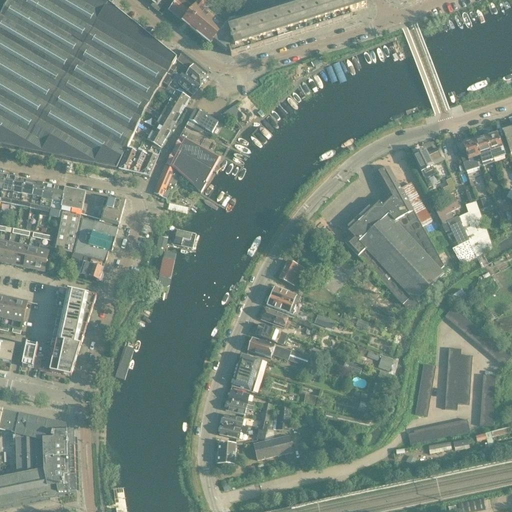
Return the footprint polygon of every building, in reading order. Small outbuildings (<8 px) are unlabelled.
[(176,60),(177,60),(103,0),(0,0),(0,147),(117,171),(130,142),(134,144),(138,135),(134,133),(136,129),(146,134),(148,130),(150,126),(141,121),(146,112),(148,108),(150,104),(162,84),(166,77),(171,69),(176,60)] [(142,0),(144,1),(144,0),(152,5),(151,7),(158,13),(168,0),(142,0)] [(178,0),(169,12),(184,23),(211,45),(213,42),(225,28),(204,9),(207,5),(200,0),(178,0)] [(367,7),(357,0),(252,0),(251,0),(248,0),(226,27),(225,28),(213,42),(226,52),(229,51),(231,57),(352,18),(351,13),(366,8),(367,7)] [(209,71),(184,51),(178,61),(178,62),(188,70),(191,72),(187,76),(200,87),(208,77),(206,76),(209,71)] [(176,60),(171,69),(175,72),(177,68),(187,76),(191,72),(188,70),(178,62),(176,60)] [(200,87),(187,76),(183,81),(179,86),(193,96),(200,87)] [(166,77),(162,84),(168,87),(172,81),(166,77)] [(190,100),(181,95),(183,92),(178,89),(174,96),(170,94),(166,91),(163,95),(167,98),(185,109),(190,100)] [(176,124),(185,109),(167,98),(165,101),(169,103),(164,112),(150,104),(148,108),(176,124)] [(176,124),(148,108),(146,112),(159,120),(157,124),(171,133),(176,124)] [(195,110),(186,126),(195,131),(198,126),(204,130),(204,131),(204,132),(210,136),(211,135),(213,132),(215,132),(217,129),(216,127),(219,123),(195,110)] [(171,133),(157,124),(154,129),(150,126),(148,130),(166,140),(171,133)] [(503,132),(505,138),(508,149),(510,155),(511,154),(511,129),(511,130),(509,128),(504,130),(504,132),(503,132)] [(166,140),(148,130),(146,134),(150,136),(147,140),(161,149),(166,140)] [(492,135),(486,137),(486,138),(492,155),(493,160),(505,156),(503,151),(508,149),(505,138),(499,140),(497,134),(493,136),(492,135)] [(180,137),(165,166),(174,170),(201,194),(220,159),(180,137)] [(481,139),(475,141),(475,142),(480,159),(492,155),(486,138),(482,139),(481,139)] [(483,167),(480,159),(475,142),(470,143),(470,142),(463,145),(464,145),(463,146),(465,151),(459,153),(466,173),(483,167)] [(128,149),(119,171),(129,173),(137,153),(128,149)] [(415,156),(413,157),(421,173),(429,169),(430,173),(434,171),(432,166),(427,157),(425,151),(420,154),(418,153),(415,154),(415,156)] [(439,151),(427,157),(432,166),(444,160),(439,151)] [(138,152),(137,153),(129,173),(138,176),(147,156),(138,152)] [(149,178),(158,157),(149,153),(147,156),(138,176),(149,178)] [(180,177),(174,171),(165,167),(163,170),(153,194),(166,200),(170,193),(165,191),(168,183),(175,187),(180,177)] [(374,200),(344,228),(345,230),(346,230),(351,236),(344,242),(403,306),(410,314),(419,305),(415,301),(444,274),(440,270),(444,267),(422,228),(432,223),(411,184),(401,189),(389,168),(374,176),(385,196),(378,203),(376,201),(374,200)] [(15,181),(6,179),(1,201),(11,203),(15,181)] [(451,180),(447,182),(450,187),(452,193),(455,191),(451,180)] [(25,183),(15,181),(11,203),(21,205),(25,183)] [(35,185),(25,183),(21,205),(30,207),(35,185)] [(44,187),(39,186),(35,185),(30,207),(40,209),(44,187)] [(54,189),(46,187),(44,187),(40,209),(50,211),(54,189)] [(471,187),(465,189),(471,205),(476,203),(471,187)] [(65,191),(54,189),(50,211),(60,213),(65,191)] [(72,254),(81,216),(85,195),(65,191),(60,213),(56,236),(53,249),(72,254)] [(106,199),(85,195),(81,216),(102,221),(106,199)] [(476,203),(466,206),(468,213),(457,219),(454,220),(451,214),(460,209),(454,198),(434,208),(442,226),(461,265),(493,250),(476,203)] [(122,202),(106,199),(102,221),(119,226),(125,206),(126,203),(122,202)] [(488,209),(485,199),(477,201),(480,211),(488,209)] [(82,257),(91,259),(106,263),(109,253),(112,253),(118,228),(95,221),(94,222),(82,219),(74,255),(82,257)] [(173,243),(193,248),(197,237),(176,231),(173,243)] [(9,244),(0,241),(0,263),(4,264),(9,244)] [(162,251),(164,252),(165,243),(158,242),(156,252),(161,253),(162,251)] [(19,246),(9,244),(4,264),(14,267),(19,246)] [(29,248),(19,246),(14,267),(24,269),(29,248)] [(39,251),(29,248),(24,269),(34,271),(39,251)] [(49,253),(39,251),(34,271),(44,273),(49,253)] [(106,263),(91,259),(82,257),(74,255),(73,254),(71,261),(80,263),(104,270),(106,263)] [(160,277),(170,279),(174,263),(164,261),(160,277)] [(288,262),(279,280),(295,287),(304,270),(288,262)] [(103,277),(104,271),(104,270),(80,263),(76,276),(100,283),(101,282),(102,283),(104,277),(103,277)] [(351,277),(348,274),(350,272),(342,265),(324,286),(335,296),(351,277)] [(274,288),(271,297),(293,306),(295,301),(299,303),(301,299),(274,288)] [(68,291),(66,301),(94,307),(97,297),(68,291)] [(271,297),(267,306),(294,317),(296,312),(291,311),(293,306),(271,297)] [(17,301),(7,299),(3,319),(13,321),(17,301)] [(27,303),(17,301),(13,321),(23,324),(27,303)] [(94,307),(66,301),(64,311),(90,317),(94,307)] [(289,318),(266,309),(261,321),(284,330),(289,318)] [(450,322),(457,313),(453,309),(445,318),(450,322)] [(90,317),(64,311),(61,321),(87,326),(90,317)] [(457,328),(465,319),(457,313),(450,322),(457,328)] [(465,335),(473,326),(465,319),(457,328),(465,335)] [(325,320),(322,327),(331,331),(334,323),(325,320)] [(87,326),(61,321),(59,331),(84,336),(87,326)] [(283,346),(287,336),(260,326),(259,327),(258,328),(257,330),(257,331),(256,336),(283,346)] [(473,341),(480,332),(473,326),(465,335),(473,341)] [(84,336),(59,331),(57,341),(81,346),(84,336)] [(480,348),(488,339),(480,332),(473,341),(480,348)] [(271,360),(272,356),(275,347),(252,339),(248,352),(271,360)] [(488,354),(496,345),(488,339),(480,348),(488,354)] [(81,346),(57,341),(55,351),(78,356),(81,346)] [(15,347),(0,343),(0,362),(11,364),(15,347)] [(38,347),(29,345),(27,345),(22,367),(33,369),(36,357),(38,347)] [(496,361),(503,351),(496,345),(488,354),(496,361)] [(289,352),(275,347),(272,356),(308,367),(311,359),(289,352)] [(116,379),(125,382),(133,351),(123,349),(116,379)] [(78,356),(55,351),(53,361),(75,365),(78,356)] [(330,357),(317,351),(314,359),(327,365),(330,357)] [(503,367),(511,358),(503,351),(496,361),(503,367)] [(378,362),(380,356),(369,352),(367,358),(378,362)] [(238,365),(238,366),(261,374),(265,362),(242,355),(240,360),(239,361),(238,364),(238,365)] [(53,361),(36,357),(33,369),(50,373),(53,361)] [(393,361),(382,357),(377,368),(389,372),(393,361)] [(75,365),(53,361),(50,373),(71,378),(75,365)] [(233,383),(232,388),(255,394),(261,374),(238,366),(235,378),(234,379),(233,381),(233,383)] [(434,377),(436,368),(424,366),(422,376),(434,377)] [(432,387),(434,377),(422,376),(420,385),(432,387)] [(431,397),(432,387),(420,385),(419,395),(431,397)] [(231,391),(228,401),(254,408),(255,404),(249,402),(250,396),(231,391)] [(316,397),(305,395),(303,404),(314,406),(316,397)] [(429,407),(431,397),(419,395),(417,405),(429,407)] [(254,408),(228,401),(226,412),(245,416),(247,410),(253,411),(254,408)] [(265,405),(263,413),(270,415),(272,407),(265,405)] [(427,417),(429,407),(417,405),(415,415),(427,417)] [(493,417),(493,407),(481,407),(481,417),(493,417)] [(269,430),(288,432),(291,410),(279,409),(278,417),(270,416),(269,430)] [(76,494),(74,432),(66,432),(66,425),(65,425),(65,427),(20,417),(20,415),(19,415),(19,416),(3,412),(3,411),(2,411),(0,419),(0,430),(16,434),(15,436),(16,436),(18,477),(0,480),(0,509),(68,495),(68,497),(69,497),(69,494),(76,494)] [(270,415),(263,413),(261,422),(268,423),(270,415)] [(316,426),(311,414),(306,417),(311,428),(316,426)] [(326,414),(324,420),(368,429),(370,423),(326,414)] [(225,416),(222,425),(248,432),(249,428),(242,427),(244,420),(225,416)] [(492,427),(493,417),(481,417),(480,427),(492,427)] [(469,433),(467,421),(461,422),(463,434),(469,433)] [(268,423),(261,422),(259,430),(266,432),(268,423)] [(463,434),(461,422),(455,423),(458,435),(463,434)] [(458,435),(455,423),(449,425),(452,436),(458,435)] [(220,437),(238,441),(240,434),(247,436),(248,432),(222,425),(220,437)] [(452,436),(449,425),(443,426),(446,438),(452,436)] [(446,438),(443,426),(438,427),(440,439),(446,438)] [(440,439),(438,427),(432,428),(434,440),(440,439)] [(434,440),(432,428),(426,430),(428,441),(434,440)] [(494,448),(492,439),(510,435),(508,429),(485,435),(489,450),(494,448)] [(266,432),(259,430),(257,440),(264,441),(266,432)] [(428,441),(426,430),(420,431),(422,443),(428,441)] [(422,443),(420,431),(414,432),(414,434),(417,444),(422,443)] [(289,437),(254,445),(258,462),(293,454),(289,437)] [(455,449),(470,449),(469,441),(455,441),(455,449)] [(430,453),(452,451),(452,443),(429,446),(430,453)] [(219,445),(217,465),(235,466),(236,446),(219,445)] [(483,500),(459,504),(460,511),(474,511),(485,510),(483,500)]
